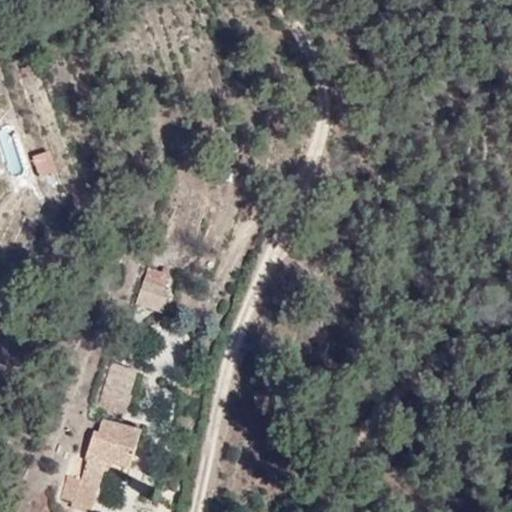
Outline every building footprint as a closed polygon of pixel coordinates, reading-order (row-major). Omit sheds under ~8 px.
[(46,173),(37,150),(17,158),(26,181),(46,173)] [(154,316),(162,291),(156,288),(159,277),(137,269),(125,307),(154,316)] [(107,373),(101,397),(128,404),(134,380),(107,373)] [(123,422),(128,404),(101,397),(96,415),(123,422)] [(127,476),(138,438),(97,425),(93,438),(83,435),(77,454),(64,450),(53,482),(80,511),(81,511),(88,511),(103,469),(127,476)] [(80,511),(53,482),(47,501),(80,511)]
